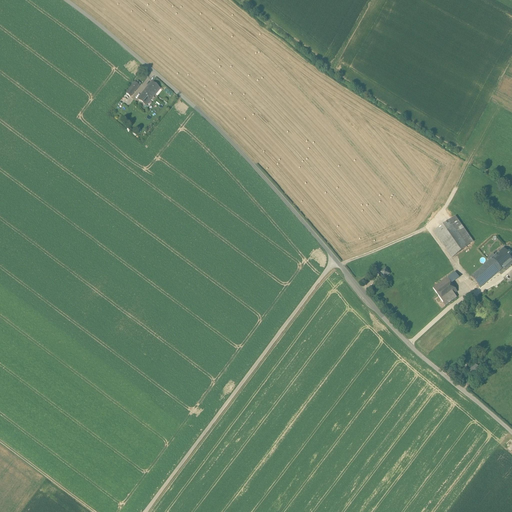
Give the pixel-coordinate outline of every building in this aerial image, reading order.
[(135,82),(126,93),(130,97),(139,86),(135,82)] [(152,82),(138,99),(146,105),(159,88),(152,82)] [(473,242),(455,217),(449,221),(466,246),(473,242)] [(449,221),(434,232),(452,257),(467,247),(466,246),(449,221)] [(504,249),(492,259),(502,270),(504,267),(504,268),(507,265),(508,267),(511,263),(511,259),(509,256),(509,255),(507,252),(504,249)] [(489,261),(485,265),(471,277),(480,288),(502,270),(492,259),(489,261)] [(386,269),(380,272),(381,273),(378,274),(381,279),(384,277),(384,278),(389,274),(386,269)] [(455,272),(447,278),(451,282),(458,277),(455,272)] [(447,278),(433,288),(445,306),(457,298),(454,294),(457,292),(451,282),(447,278)] [(489,361),(484,366),(488,370),(493,366),(489,361)] [(475,365),(469,371),(474,376),(480,370),(475,365)]
